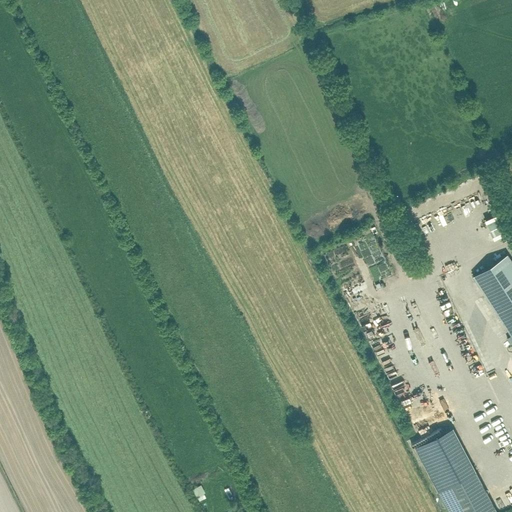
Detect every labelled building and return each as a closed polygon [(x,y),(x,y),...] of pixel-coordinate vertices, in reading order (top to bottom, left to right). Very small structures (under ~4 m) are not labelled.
[(438,193),(442,210),(450,208),(446,191),(438,193)] [(423,197),(412,200),(416,213),(427,210),(423,197)] [(511,336),(511,260),(506,252),(470,273),(511,336)] [(396,400),(400,409),(419,401),(415,392),(396,400)] [(464,428),(469,436),(482,429),(480,425),(491,419),(483,404),(481,405),(477,397),(473,399),(475,403),(468,407),(472,413),(468,415),(472,423),(464,428)] [(427,427),(436,424),(431,410),(427,412),(425,406),(421,407),(427,427)] [(414,435),(420,432),(413,414),(407,416),(414,435)] [(453,432),(461,431),(460,423),(452,424),(453,432)] [(195,434),(197,444),(205,441),(203,432),(195,434)] [(497,511),(457,435),(418,453),(449,511),(497,511)]
